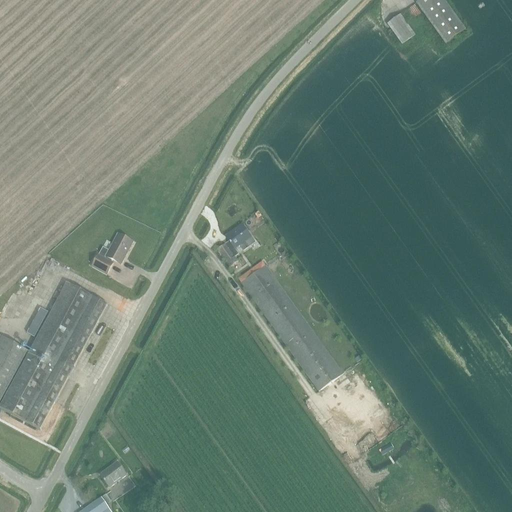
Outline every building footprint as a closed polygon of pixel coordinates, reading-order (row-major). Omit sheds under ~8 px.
[(445,45),(465,31),(442,0),(421,0),(416,4),(445,45)] [(410,21),(419,14),(413,6),(404,13),(410,21)] [(401,46),(414,37),(399,16),(387,26),(401,46)] [(229,242),(217,251),(230,268),(238,263),(235,258),(239,255),(235,249),(239,246),(243,252),(255,243),(242,226),(226,238),(229,242)] [(103,248),(98,256),(92,268),(108,276),(114,265),(105,260),(106,258),(121,266),(133,243),(118,235),(109,251),(103,248)] [(267,240),(258,248),(263,254),(273,246),(267,240)] [(318,392),(342,375),(265,267),(241,284),(318,392)] [(0,410),(39,431),(106,306),(66,284),(0,406),(0,410)] [(0,399),(26,352),(0,337),(0,399)] [(108,489),(126,476),(117,464),(98,477),(108,489)] [(109,511),(105,506),(110,502),(105,495),(81,511),(109,511)]
